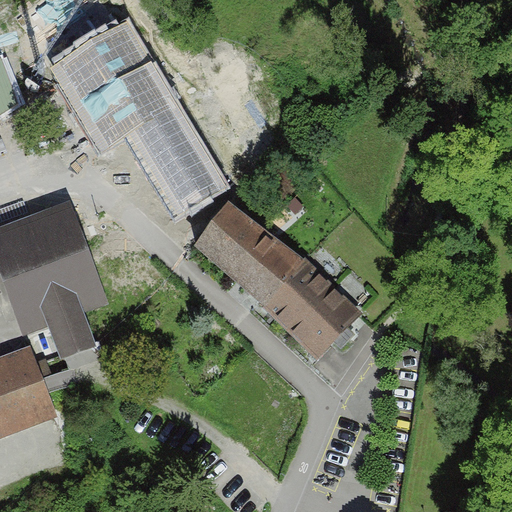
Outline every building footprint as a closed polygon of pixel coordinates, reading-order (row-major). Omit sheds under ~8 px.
[(50,0),(16,23),(53,79),(124,32),(102,0),(50,0)] [(293,265),(224,204),(185,248),(255,309),(293,265)] [(70,205),(0,227),(0,287),(16,336),(41,328),(51,362),(89,350),(78,316),(103,308),(70,205)] [(293,265),(255,309),(315,362),(354,318),(293,265)] [(102,354),(115,350),(109,333),(99,336),(93,319),(90,321),(102,354)] [(0,443),(54,423),(26,347),(0,356),(0,443)]
